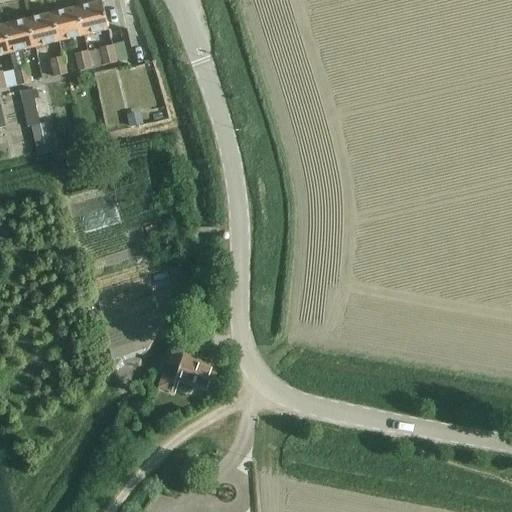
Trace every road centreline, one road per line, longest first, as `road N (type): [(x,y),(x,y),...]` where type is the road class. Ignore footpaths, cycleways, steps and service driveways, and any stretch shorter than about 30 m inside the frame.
road 1 (unclassified): [(511,445),(310,409),(259,386),(243,351),(238,220),(214,102)]
road 2 (track): [(111,511),(180,439),(259,386)]
